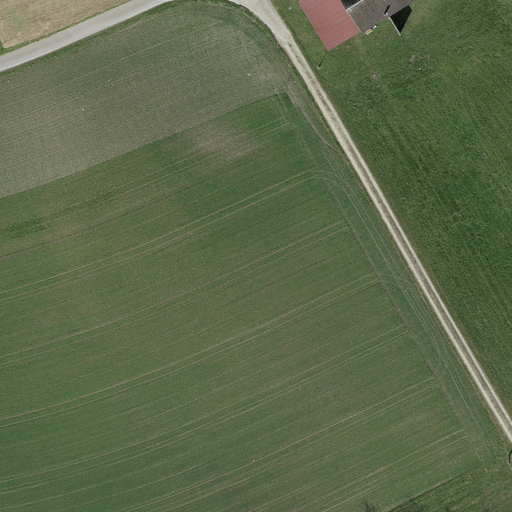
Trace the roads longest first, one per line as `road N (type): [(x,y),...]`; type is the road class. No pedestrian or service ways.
road 1 (track): [(263,0),(511,427)]
road 2 (track): [(0,63),(147,0)]
